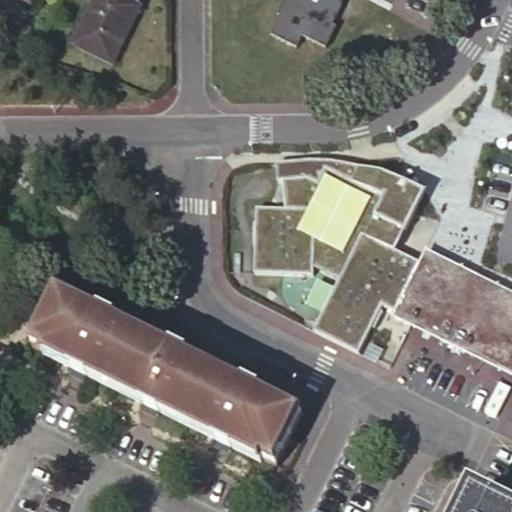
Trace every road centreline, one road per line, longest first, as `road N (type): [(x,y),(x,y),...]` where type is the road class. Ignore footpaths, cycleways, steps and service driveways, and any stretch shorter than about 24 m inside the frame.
road 1 (residential): [(194,133),(195,283),(203,315),(349,385)]
road 2 (residential): [(194,133),(329,134),(405,116)]
road 3 (residential): [(0,133),(194,133)]
road 4 (residential): [(349,385),(428,423),(385,511)]
road 5 (residential): [(405,116),(463,67),(500,0)]
road 6 (residential): [(405,116),(445,172),(511,204)]
road 7 (residential): [(285,511),(349,385)]
road 8 (residential): [(191,0),(194,133)]
road 9 (residential): [(97,477),(17,438),(0,474)]
